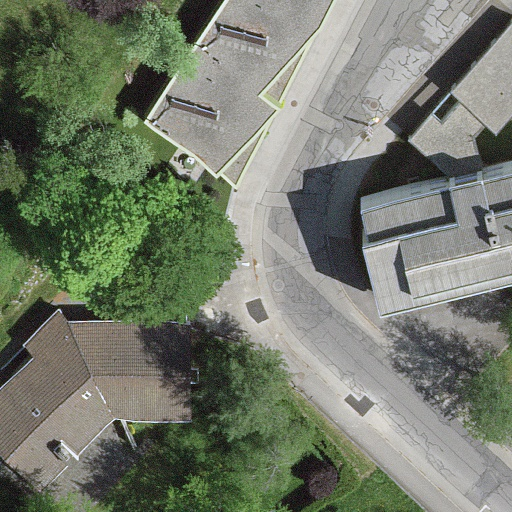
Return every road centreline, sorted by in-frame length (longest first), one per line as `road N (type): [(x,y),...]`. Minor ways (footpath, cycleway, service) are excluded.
road 1 (residential): [(335,139),(302,215),(300,256),(317,319),(334,347),(510,511)]
road 2 (residential): [(335,139),(430,0)]
